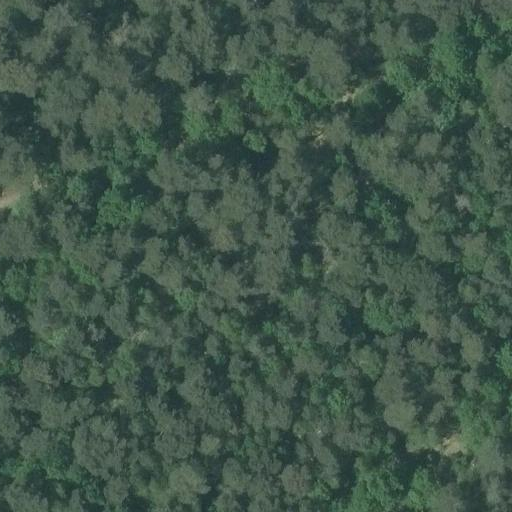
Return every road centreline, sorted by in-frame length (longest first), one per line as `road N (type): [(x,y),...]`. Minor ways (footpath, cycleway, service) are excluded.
road 1 (track): [(0,204),(511,43)]
road 2 (track): [(511,396),(381,511)]
